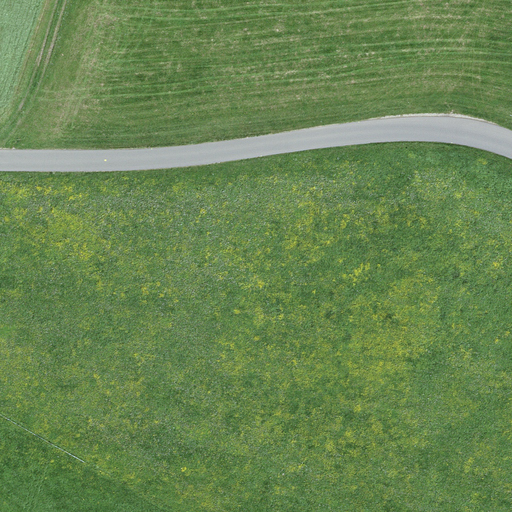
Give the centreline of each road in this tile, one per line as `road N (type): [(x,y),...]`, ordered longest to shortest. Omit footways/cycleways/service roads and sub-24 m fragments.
road 1 (tertiary): [(0,160),(157,157),(382,131),(461,133),(511,148)]
road 2 (track): [(0,428),(132,511)]
